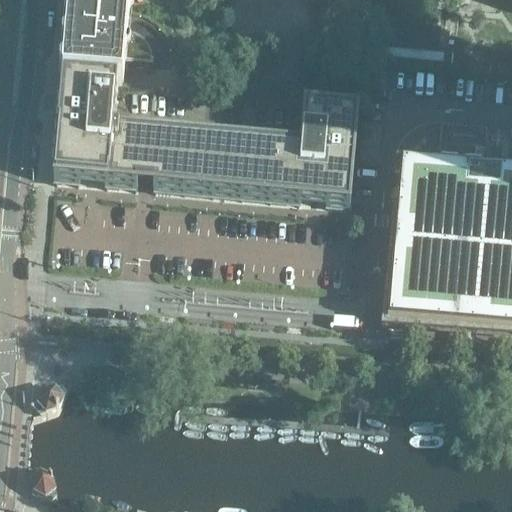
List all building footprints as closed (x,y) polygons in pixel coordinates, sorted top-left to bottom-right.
[(67,0),(67,4),(70,7),(68,22),(65,25),(65,30),(67,33),(66,48),(63,51),(62,56),(65,60),(65,62),(67,62),(66,68),(124,73),(125,67),(152,70),(152,67),(152,64),(152,62),(151,59),(150,56),(149,53),(148,51),(146,49),(144,47),(142,45),(140,44),(137,42),(135,41),(132,40),(130,39),(127,39),(130,0),(67,0)] [(449,33),(451,17),(444,16),(443,33),(449,33)] [(438,52),(439,35),(440,32),(383,27),(381,47),(438,52)] [(447,53),(448,36),(439,35),(438,52),(447,53)] [(352,193),(358,118),(304,113),(301,155),(151,142),(114,139),(118,93),(122,94),(123,85),(124,73),(66,68),(67,62),(65,62),(64,74),(60,77),(60,80),(60,83),(63,86),(54,189),(79,191),(80,180),(105,183),(104,193),(137,196),(138,186),(147,186),(154,187),(153,198),(350,215),(352,193)] [(511,213),(485,211),(489,170),(436,166),(434,185),(403,183),(404,171),(399,170),(385,330),(511,341),(511,213)] [(58,414),(66,397),(62,394),(61,392),(44,397),(43,398),(43,399),(35,414),(38,416),(40,419),(58,414)] [(56,501),(52,483),(35,474),(33,478),(30,479),(34,495),(34,496),(35,497),(36,498),(51,505),(53,503),(56,501)]
